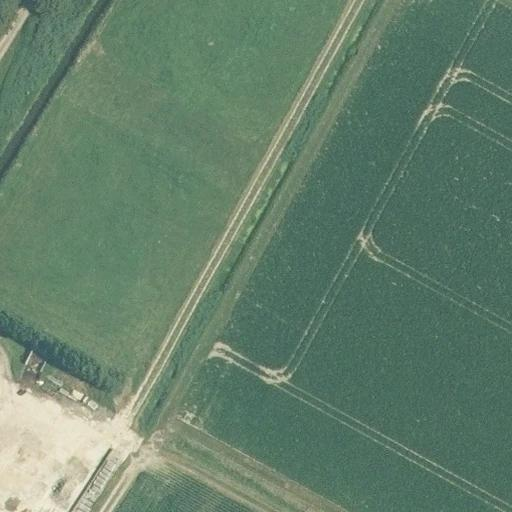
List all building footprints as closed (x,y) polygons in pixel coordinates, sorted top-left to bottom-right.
[(197,280),(37,175),(0,229),(0,277),(138,367),(197,280)] [(18,316),(12,326),(36,340),(42,329),(18,316)] [(31,487),(28,496),(40,500),(49,477),(12,464),(7,479),(31,487)] [(37,511),(70,511),(79,491),(51,479),(37,511)] [(0,504),(12,511),(20,496),(0,485),(0,504)]
